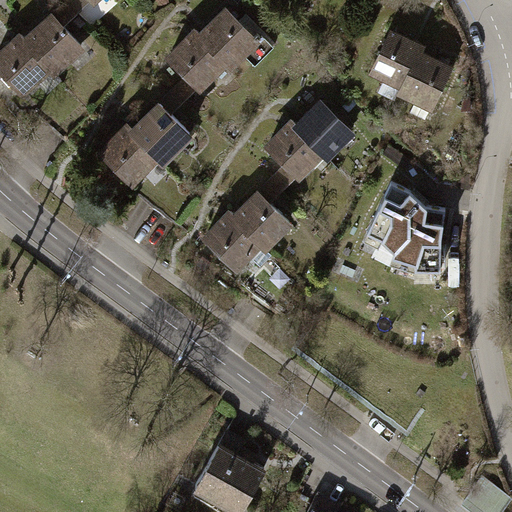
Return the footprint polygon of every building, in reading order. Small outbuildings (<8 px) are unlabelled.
[(229,63),(242,51),(256,37),(227,7),(200,33),(224,58),(229,63)] [(29,34),(24,38),(48,65),(53,71),(81,46),(53,13),(29,34)] [(196,84),(224,58),(200,33),(196,29),(168,55),(196,84)] [(372,68),(402,82),(418,52),(421,46),(416,43),(390,31),(372,68)] [(261,33),(256,37),(242,51),(255,64),(274,47),(261,33)] [(0,65),(21,89),(48,65),(24,38),(21,34),(15,39),(0,51),(0,65)] [(449,67),(418,52),(402,82),(399,89),(416,96),(409,111),(425,118),(449,67)] [(320,100),(295,123),(320,148),(326,154),(350,128),(320,100)] [(138,121),(131,127),(155,155),(160,160),(188,135),(159,102),(138,121)] [(296,174),(320,148),(295,123),(291,119),(287,123),(268,145),(296,174)] [(128,178),(155,155),(131,127),(127,123),(120,130),(100,147),(128,178)] [(378,238),(390,249),(405,232),(406,209),(404,208),(407,205),(409,206),(412,202),(411,202),(415,198),(407,190),(387,181),(363,231),(378,238)] [(238,210),(234,214),(265,243),(289,219),(259,189),(238,210)] [(422,204),(415,198),(411,202),(412,202),(409,206),(407,205),(404,208),(406,209),(405,232),(390,249),(389,249),(388,254),(411,261),(411,268),(436,269),(437,233),(441,207),(422,204)] [(271,250),(265,243),(234,214),(230,209),(224,215),(204,235),(235,265),(248,253),(258,263),(271,250)] [(226,428),(194,483),(239,509),(265,466),(235,449),(243,437),(226,428)] [(480,478),(462,502),(476,511),(497,511),(507,498),(480,478)] [(319,492),(308,511),(332,511),(338,503),(319,492)]
